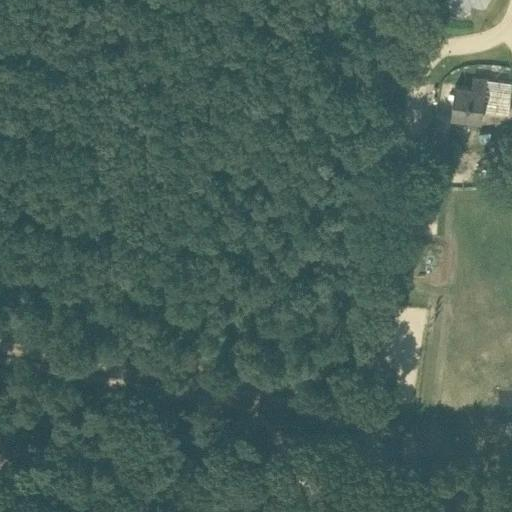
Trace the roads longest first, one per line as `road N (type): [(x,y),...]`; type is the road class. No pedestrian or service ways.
road 1 (track): [(368,511),(373,411),(0,337)]
road 2 (unknown): [(511,0),(488,34),(448,50),(414,86),(401,139),(373,411)]
